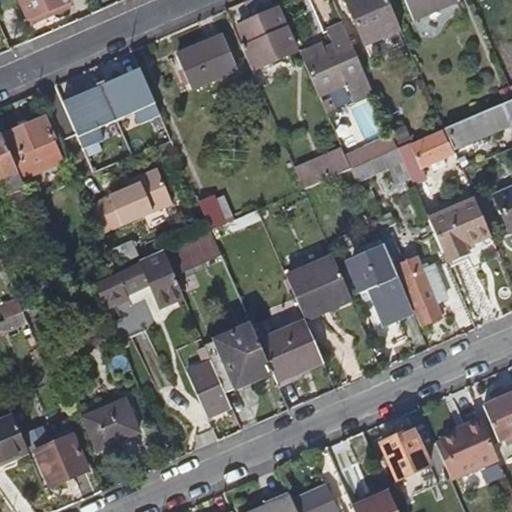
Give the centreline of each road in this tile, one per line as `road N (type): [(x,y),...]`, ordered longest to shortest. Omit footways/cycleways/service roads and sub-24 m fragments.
road 1 (residential): [(124,511),(511,343)]
road 2 (residential): [(0,83),(192,0)]
